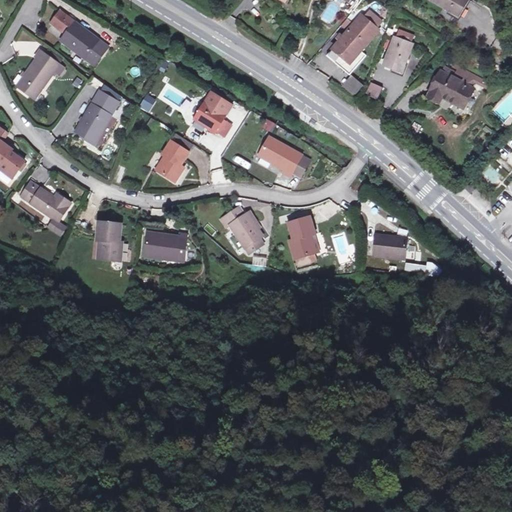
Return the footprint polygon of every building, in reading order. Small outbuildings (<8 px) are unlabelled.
[(469,0),(433,0),(433,2),(462,17),(470,0),(469,0)] [(375,24),(361,14),(356,22),(369,30),(375,24)] [(105,46),(66,17),(56,29),(71,41),(67,47),(91,66),(105,46)] [(325,55),(344,69),(354,57),(371,32),(369,30),(356,22),(353,20),(325,55)] [(382,65),(401,71),(410,42),(391,36),(382,65)] [(15,42),(17,56),(36,54),(35,41),(15,42)] [(16,86),(36,101),(61,68),(41,53),(16,86)] [(361,63),(354,57),(344,69),(325,55),(320,63),(346,82),(361,63)] [(443,69),(431,94),(441,99),(444,94),(464,104),(474,86),(443,69)] [(371,82),(365,95),(377,100),(382,87),(371,82)] [(155,87),(148,98),(156,103),(163,92),(155,87)] [(95,141),(119,100),(100,89),(84,116),(82,121),(76,130),(95,141)] [(212,93),(196,120),(210,130),(216,135),(217,133),(226,139),(233,127),(225,121),(234,107),(212,93)] [(319,126),(311,121),(308,124),(317,129),(319,126)] [(0,169),(6,174),(14,179),(25,161),(11,152),(12,150),(1,143),(6,135),(0,130),(0,169)] [(293,177),(306,160),(272,140),(261,157),(286,173),(285,175),(292,179),(293,177)] [(165,157),(156,170),(176,182),(184,169),(180,166),(188,153),(170,141),(160,154),(165,157)] [(314,165),(306,160),(293,177),(303,182),(314,165)] [(42,180),(32,194),(67,217),(79,198),(71,192),(67,197),(42,180)] [(464,189),(470,195),(476,189),(474,187),(466,187),(464,189)] [(230,227),(249,255),(262,246),(258,239),(263,236),(246,213),(244,216),(238,209),(221,222),(226,229),(230,227)] [(311,217),(288,225),(292,238),(286,240),(291,259),(294,259),(296,265),(306,263),(304,256),(315,253),(310,235),(315,233),(311,217)] [(100,243),(100,262),(120,262),(120,245),(117,245),(118,224),(96,224),(95,243),(100,243)] [(147,234),(146,259),(183,261),(184,236),(147,234)] [(373,238),(372,258),(403,261),(405,241),(373,238)] [(253,256),(252,266),(266,267),(266,257),(253,256)]
